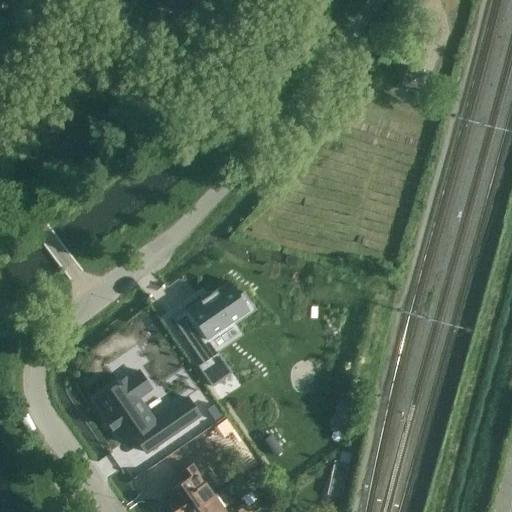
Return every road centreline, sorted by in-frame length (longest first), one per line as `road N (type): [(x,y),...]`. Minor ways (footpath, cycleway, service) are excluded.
road 1 (residential): [(112,511),(37,401),(33,366),(60,328),(209,200),(380,0)]
road 2 (track): [(511,238),(437,511)]
